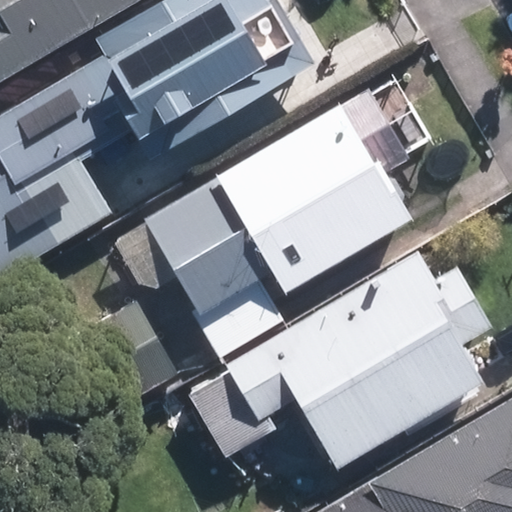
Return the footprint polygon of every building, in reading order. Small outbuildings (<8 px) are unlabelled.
[(0,0),(0,50),(11,69),(130,0),(0,0)] [(325,54),(294,0),(154,0),(111,24),(120,41),(0,108),(0,260),(5,269),(121,204),(91,150),(147,119),(163,145),(325,54)] [(422,209),(352,90),(155,205),(212,303),(287,259),(299,281),(422,209)] [(469,255),(444,270),(427,241),(192,378),(235,450),(313,405),(344,458),(502,367),(478,327),(503,313),(469,255)] [(132,302),(69,347),(114,411),(177,366),(132,302)] [(511,511),(511,392),(318,507),(321,511),(511,511)]
